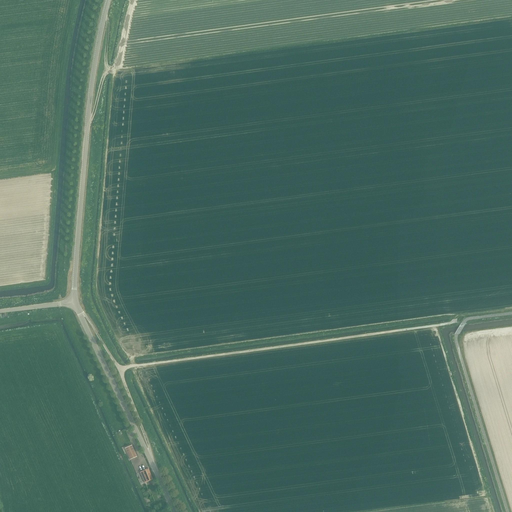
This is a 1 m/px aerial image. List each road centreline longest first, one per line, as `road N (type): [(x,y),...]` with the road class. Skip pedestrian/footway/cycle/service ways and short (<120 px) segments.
road 1 (track): [(120,370),(454,321)]
road 2 (tertiary): [(75,303),(91,85),(108,0)]
road 3 (tertiary): [(174,511),(75,303)]
road 4 (track): [(153,466),(120,370),(75,303)]
